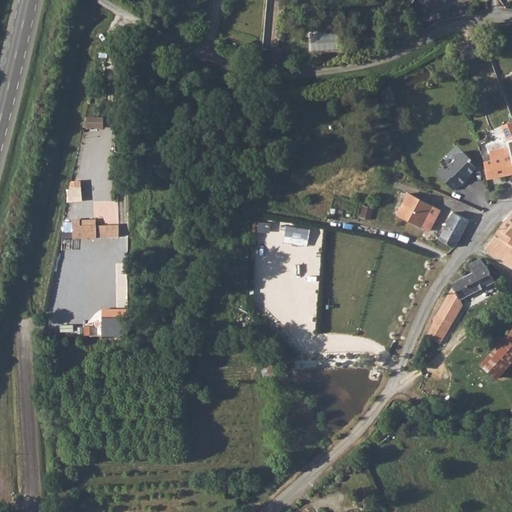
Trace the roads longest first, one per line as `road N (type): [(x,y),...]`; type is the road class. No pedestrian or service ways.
road 1 (unclassified): [(100,0),(231,68),(305,76),(395,58),(456,29),(511,20)]
road 2 (residential): [(271,511),(359,433),(445,278),(511,203)]
road 3 (unclassified): [(33,511),(22,328)]
road 4 (primary): [(0,120),(27,0)]
